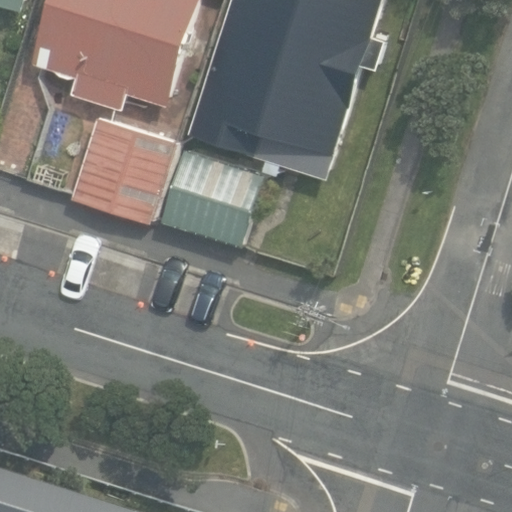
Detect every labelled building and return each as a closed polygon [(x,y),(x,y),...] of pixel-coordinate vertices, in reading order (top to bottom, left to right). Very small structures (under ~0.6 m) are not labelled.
[(0,0),(27,9),(30,0),(0,0)] [(56,0),(38,61),(60,68),(63,73),(69,76),(75,76),(81,73),(76,92),(127,108),(132,90),(173,104),(205,0),(56,0)] [(235,0),(193,131),(269,158),(265,169),(282,175),(285,163),(332,177),(367,63),(382,68),(391,37),(378,33),(388,0),(235,0)] [(182,139),(102,114),(76,197),(155,222),(182,139)] [(166,219),(247,246),(268,172),(189,147),(166,219)] [(150,511),(12,468),(0,505),(0,511),(150,511)]
